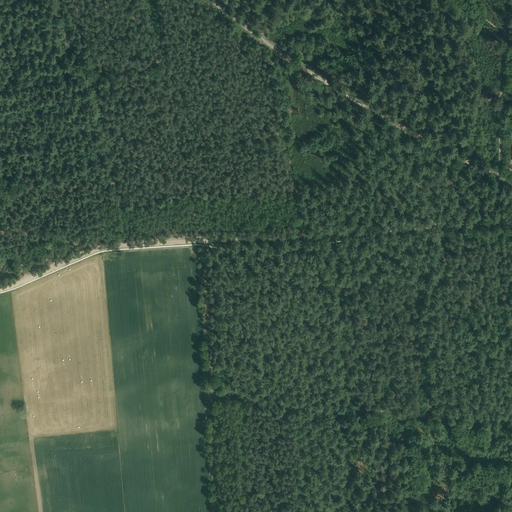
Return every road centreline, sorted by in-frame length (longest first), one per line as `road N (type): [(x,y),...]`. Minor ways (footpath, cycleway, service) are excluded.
road 1 (track): [(0,289),(109,245),(490,221)]
road 2 (track): [(211,401),(511,429)]
road 3 (track): [(494,173),(295,62)]
road 4 (track): [(203,239),(211,401)]
